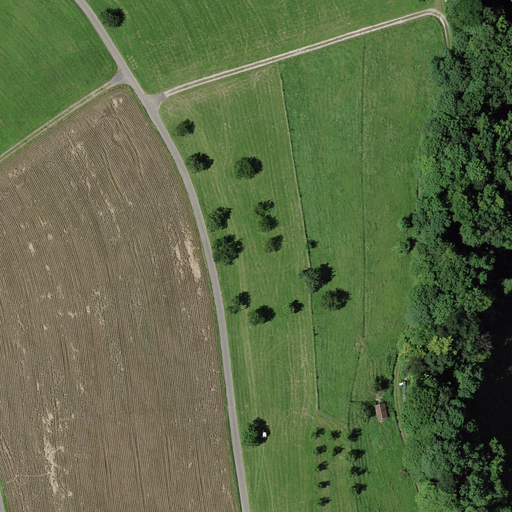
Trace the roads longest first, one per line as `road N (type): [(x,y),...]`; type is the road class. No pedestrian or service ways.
road 1 (unclassified): [(75,0),(149,105),(204,219),(219,277),(247,511)]
road 2 (track): [(429,511),(397,394),(419,295),(422,167),(447,70),(442,18),(430,12)]
road 3 (track): [(149,105),(430,12)]
road 4 (track): [(130,81),(0,166)]
